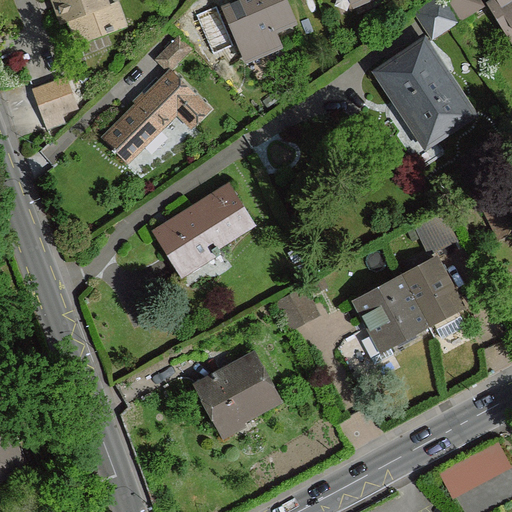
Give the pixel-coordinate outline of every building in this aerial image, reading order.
[(106,0),(57,0),(66,24),(72,22),(104,9),(109,8),(106,0)] [(286,0),(241,0),(242,2),(225,9),(242,49),(256,43),(261,54),(282,44),(276,32),(296,23),(286,0)] [(459,22),(444,0),(435,0),(416,13),(433,39),(459,22)] [(481,0),(448,0),(461,21),(485,6),(481,0)] [(511,0),(495,0),(489,4),(511,41),(511,0)] [(113,33),(104,9),(72,22),(80,45),(113,33)] [(158,60),(170,72),(172,70),(193,49),(181,37),(158,60)] [(419,46),(387,68),(402,91),(395,96),(427,145),(467,119),(419,46)] [(170,72),(104,138),(129,163),(179,115),(193,129),(212,110),(172,70),(170,72)] [(78,107),(68,79),(35,90),(46,119),(78,107)] [(230,187),(157,233),(183,274),(222,251),(218,246),(254,224),(230,187)] [(484,195),(491,209),(508,200),(502,187),(484,195)] [(491,209),(486,211),(500,237),(511,230),(511,198),(508,200),(491,209)] [(458,239),(444,212),(418,225),(430,253),(458,239)] [(437,258),(404,277),(430,324),(435,322),(458,310),(463,307),(437,258)] [(404,277),(358,301),(376,334),(384,349),(389,346),(430,324),(404,277)] [(318,314),(305,289),(279,303),(292,328),(318,314)] [(458,310),(435,322),(444,339),(467,327),(458,310)] [(384,349),(376,334),(364,340),(376,363),(394,354),(389,346),(384,349)] [(13,375),(3,350),(0,351),(0,380),(10,376),(13,375)] [(255,355),(198,385),(219,425),(237,416),(240,422),(280,400),(255,355)] [(20,403),(10,376),(0,380),(0,402),(7,400),(10,406),(20,403)] [(0,411),(0,477),(24,468),(2,411),(0,411)] [(498,441),(440,473),(453,496),(511,464),(498,441)]
